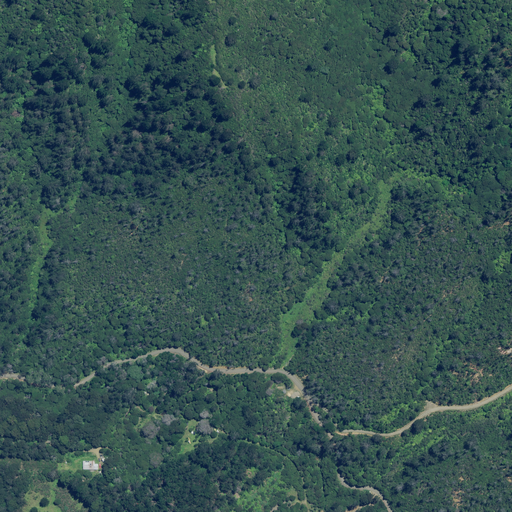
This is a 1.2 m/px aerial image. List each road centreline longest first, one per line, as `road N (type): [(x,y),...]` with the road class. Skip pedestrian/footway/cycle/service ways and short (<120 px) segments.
road 1 (residential): [(0,375),(24,372),(52,384),(166,347),(212,369),(282,369),(300,382),(331,434),(343,477),(384,496),(391,511)]
road 2 (track): [(308,511),(291,460),(225,431),(206,442),(183,435),(168,464),(152,474),(98,448),(0,438)]
road 3 (track): [(331,434),(393,434),(424,410),(471,408),(511,387)]
road 4 (track): [(151,351),(162,379),(154,412),(189,416),(183,435)]
